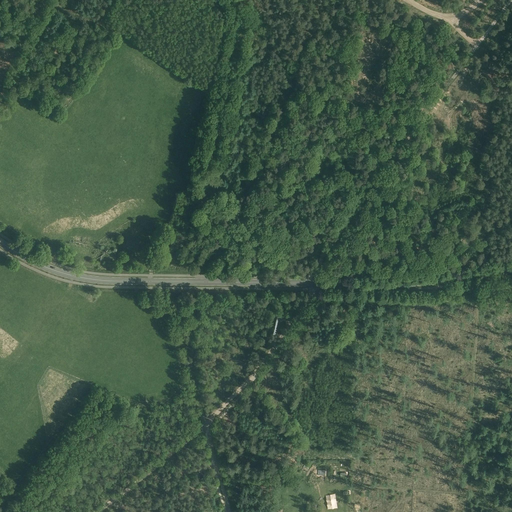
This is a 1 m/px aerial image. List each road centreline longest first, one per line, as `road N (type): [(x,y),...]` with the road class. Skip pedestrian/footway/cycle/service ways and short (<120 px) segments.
road 1 (track): [(206,426),(193,380),(197,292),(293,76)]
road 2 (primary): [(311,283),(91,279),(0,241)]
road 3 (track): [(478,296),(465,511)]
road 4 (track): [(348,272),(443,206),(511,190)]
road 5 (track): [(485,291),(471,300),(311,295)]
road 6 (track): [(311,295),(206,426)]
road 7 (track): [(511,497),(348,486)]
road 8 (primary): [(311,283),(463,276)]
road 9 (track): [(99,511),(206,426)]
